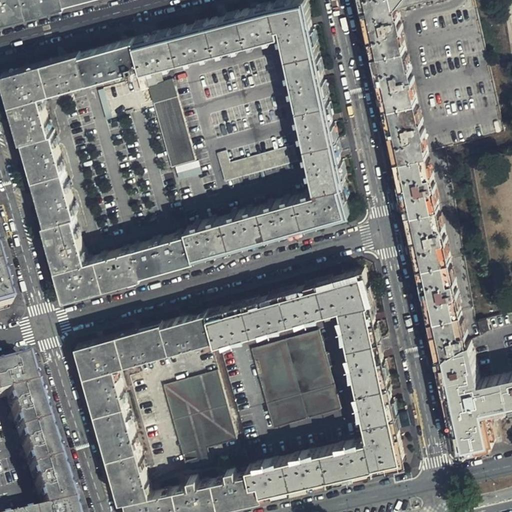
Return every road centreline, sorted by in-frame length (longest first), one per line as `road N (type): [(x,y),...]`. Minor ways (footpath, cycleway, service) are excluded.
road 1 (residential): [(45,327),(386,229)]
road 2 (residential): [(386,229),(438,481)]
road 3 (unknown): [(436,131),(475,334),(481,344),(511,340)]
road 4 (residential): [(336,0),(386,229)]
road 5 (residential): [(45,327),(102,511)]
road 6 (residential): [(0,43),(169,0)]
road 7 (residential): [(0,163),(45,327)]
road 8 (tertiary): [(438,481),(305,511)]
